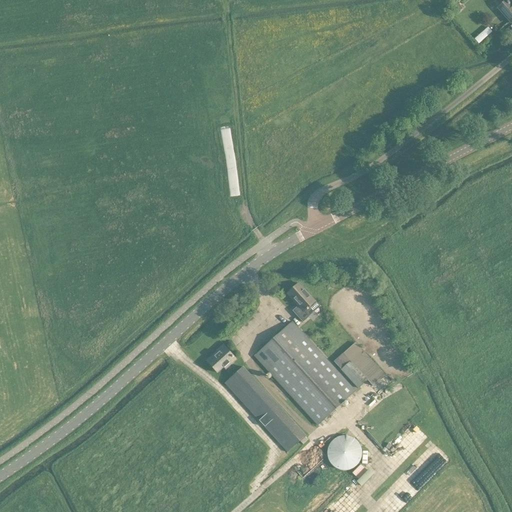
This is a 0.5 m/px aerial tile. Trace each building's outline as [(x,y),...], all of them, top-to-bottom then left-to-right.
[(506,0),(497,8),(511,23),(511,22),(511,0),(510,0),(508,2),(506,0)] [(489,28),(475,38),(478,43),(492,32),(489,28)] [(287,294),(297,306),(292,311),(302,322),(308,317),(312,313),(308,309),(315,301),(299,284),(287,294)] [(296,318),(292,322),(254,356),(317,425),(355,391),(297,327),(301,323),(296,318)] [(333,362),(340,370),(358,389),(367,380),(372,386),(384,375),(350,338),(341,346),(346,350),(342,354),(333,362)] [(236,360),(223,346),(206,361),(219,375),(236,360)] [(287,453),(305,436),(242,367),(224,383),(287,453)] [(365,456),(366,452),(365,448),(364,446),(363,443),(361,440),(358,438),(355,436),(352,436),(349,435),(346,436),(343,436),(340,438),(337,440),(335,443),(333,445),(332,448),(332,452),(332,455),(333,458),(334,461),(336,464),(339,466),(342,468),(346,469),(349,469),(352,469),(355,468),(358,467),(361,464),(363,462),(364,459),(365,456)] [(352,474),(364,485),(373,475),(362,464),(352,474)]
